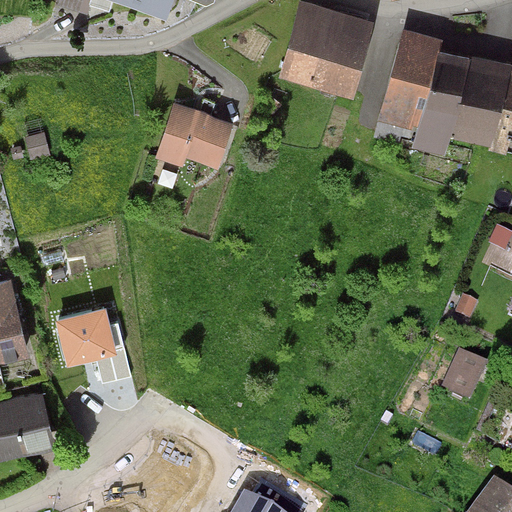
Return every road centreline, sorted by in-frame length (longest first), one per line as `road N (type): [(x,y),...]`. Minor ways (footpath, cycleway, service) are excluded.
road 1 (residential): [(240,0),(184,35),(141,47),(0,55)]
road 2 (residential): [(119,438),(62,489),(0,511)]
